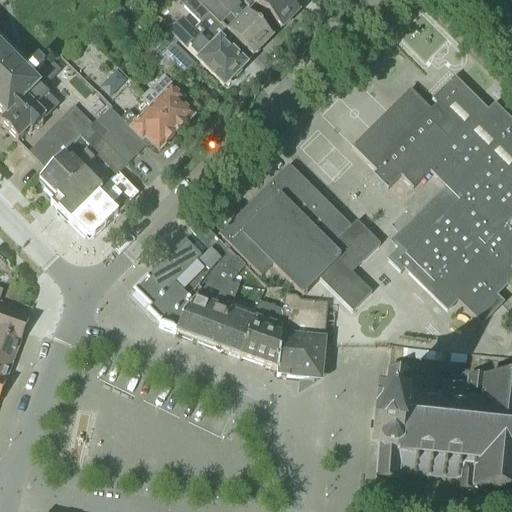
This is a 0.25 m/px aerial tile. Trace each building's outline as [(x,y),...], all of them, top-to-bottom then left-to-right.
[(223,88),(243,68),(219,44),(227,36),(205,13),(191,1),(189,0),(174,0),(199,25),(191,34),(181,23),(147,57),(155,65),(164,56),(178,43),(223,88)] [(246,13),(244,16),(238,10),(241,7),(233,0),(190,0),(191,1),(205,13),(227,36),(251,60),(272,40),(246,13)] [(239,0),(248,9),(253,4),(281,32),(299,13),(285,0),(239,0)] [(193,64),(176,46),(165,56),(183,74),(193,64)] [(40,89),(36,85),(31,80),(43,67),(37,61),(24,73),(0,49),(0,100),(2,99),(15,110),(40,89)] [(170,61),(164,56),(155,65),(161,70),(170,61)] [(60,74),(58,73),(53,67),(36,85),(40,89),(15,110),(2,99),(0,100),(0,116),(4,120),(0,123),(0,128),(16,144),(28,133),(30,135),(34,132),(38,132),(41,128),(41,124),(57,108),(42,91),(60,74)] [(140,101),(151,111),(175,135),(193,117),(180,104),(183,101),(172,90),(174,89),(163,78),(140,101)] [(388,238),(382,245),(396,256),(385,267),(401,282),(406,278),(444,316),(457,304),(481,327),(503,305),(497,299),(511,283),(511,274),(509,272),(511,268),(511,234),(505,229),(511,223),(511,123),(494,105),(487,112),(454,79),(431,102),(444,116),(390,169),(412,191),(429,174),(444,189),(415,219),(420,223),(396,246),(388,238)] [(92,127),(73,109),(28,156),(46,174),(63,157),(80,139),(92,127)] [(157,153),(175,135),(151,111),(137,125),(128,115),(120,123),(130,133),(131,132),(141,143),(144,139),(157,153)] [(120,161),(129,152),(111,134),(117,127),(106,115),(97,124),(108,136),(101,143),(120,161)] [(126,168),(120,161),(101,143),(108,136),(97,124),(96,123),(92,127),(80,139),(90,148),(86,152),(87,153),(95,162),(55,201),(50,205),(57,211),(55,212),(68,225),(92,201),(117,176),(117,177),(126,168)] [(95,162),(87,153),(86,152),(90,148),(80,139),(63,157),(46,174),(37,182),(55,201),(95,162)] [(349,231),(287,169),(219,237),(260,279),(268,272),(295,299),(299,303),(345,254),(336,244),(349,231)] [(130,203),(137,196),(117,177),(117,176),(92,201),(111,221),(130,203)] [(111,221),(92,201),(68,225),(82,239),(92,240),(111,221)] [(359,221),(336,244),(345,254),(322,278),(346,302),(362,286),(346,269),(377,239),(359,221)] [(201,227),(184,245),(144,283),(143,283),(131,295),(149,312),(146,315),(158,327),(157,329),(175,336),(181,318),(229,254),(201,227)] [(175,336),(198,344),(210,309),(229,285),(236,279),(244,269),(229,254),(181,318),(175,336)] [(210,309),(198,344),(217,351),(233,307),(231,307),(232,303),(238,288),(229,285),(210,309)] [(0,338),(20,345),(30,317),(0,305),(0,298),(2,294),(0,292),(0,338)] [(327,305),(299,303),(295,299),(283,297),(282,310),(275,374),(275,381),(288,382),(319,384),(322,351),(325,326),(327,305)] [(260,303),(254,315),(255,315),(239,360),(275,374),(282,310),(260,303)] [(255,315),(254,315),(233,307),(217,351),(239,360),(255,315)] [(0,359),(13,364),(20,345),(0,338),(0,359)] [(440,356),(403,353),(402,362),(440,365),(440,356)] [(0,380),(6,383),(13,364),(0,359),(0,380)] [(511,387),(485,385),(486,381),(468,379),(467,389),(407,383),(408,375),(386,373),(382,413),(374,412),(372,426),(371,440),(379,441),(375,482),(397,484),(398,477),(456,483),(455,493),(474,495),(474,492),(511,496),(511,387)]
